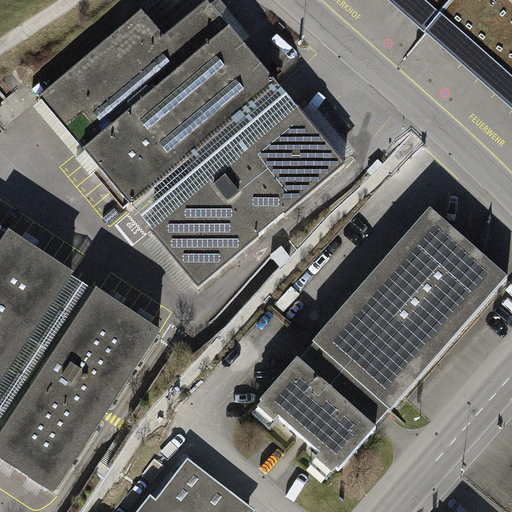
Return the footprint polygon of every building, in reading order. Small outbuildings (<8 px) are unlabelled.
[(417,0),(436,16),(449,0),(417,0)] [(511,0),(449,0),(436,16),(511,82),(511,0)] [(141,13),(38,99),(131,209),(277,86),(207,3),(163,39),(151,24),(141,13)] [(277,86),(131,209),(151,233),(298,110),(277,86)] [(345,166),(298,110),(151,233),(198,289),(269,230),(345,166)] [(508,279),(430,211),(313,343),(315,345),(300,362),(298,360),(261,403),(338,471),(375,429),(374,428),(389,411),(390,412),(508,279)] [(0,383),(71,277),(0,229),(0,383)] [(0,440),(97,294),(71,277),(0,383),(0,440)] [(159,334),(97,294),(0,440),(0,458),(53,493),(104,416),(159,334)] [(255,511),(188,459),(156,501),(170,511),(183,511),(207,481),(247,511),(255,511)] [(247,511),(207,481),(183,511),(170,511),(156,501),(150,497),(138,511),(247,511)]
